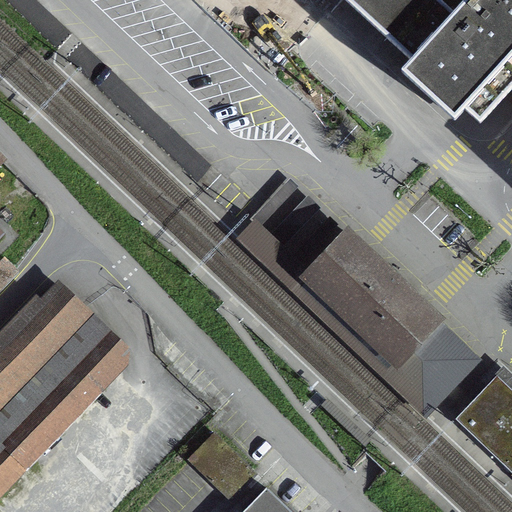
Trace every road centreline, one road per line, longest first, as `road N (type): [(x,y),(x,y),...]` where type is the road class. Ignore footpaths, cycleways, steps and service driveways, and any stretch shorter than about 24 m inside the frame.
road 1 (residential): [(363,511),(0,135)]
road 2 (residential): [(332,47),(488,193)]
